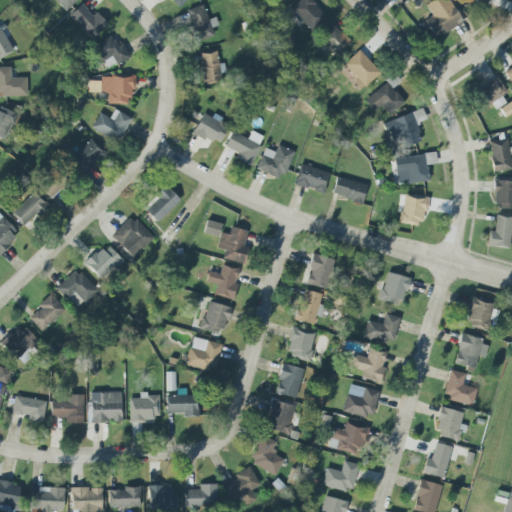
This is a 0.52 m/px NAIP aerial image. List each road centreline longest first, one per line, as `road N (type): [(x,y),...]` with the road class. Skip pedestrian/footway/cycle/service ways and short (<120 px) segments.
road 1 (residential): [(376,511),(460,205),(456,147),(430,82)]
road 2 (residential): [(153,148),(289,217),(511,279)]
road 3 (residential): [(219,442),(232,424),(289,217)]
road 4 (residential): [(0,446),(68,457),(198,452),(219,442)]
road 5 (residential): [(0,297),(153,148)]
road 6 (residential): [(127,0),(154,33),(163,61),(166,98),(153,148)]
